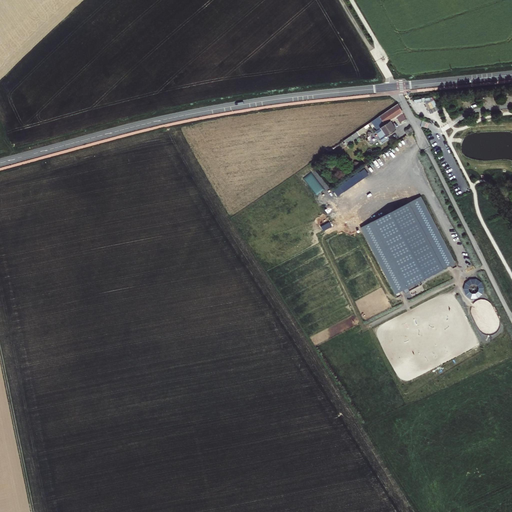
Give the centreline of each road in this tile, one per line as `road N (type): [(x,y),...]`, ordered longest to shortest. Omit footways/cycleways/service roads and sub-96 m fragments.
road 1 (tertiary): [(511,74),(218,108),(0,163)]
road 2 (track): [(411,118),(511,319)]
road 3 (track): [(32,511),(0,351)]
